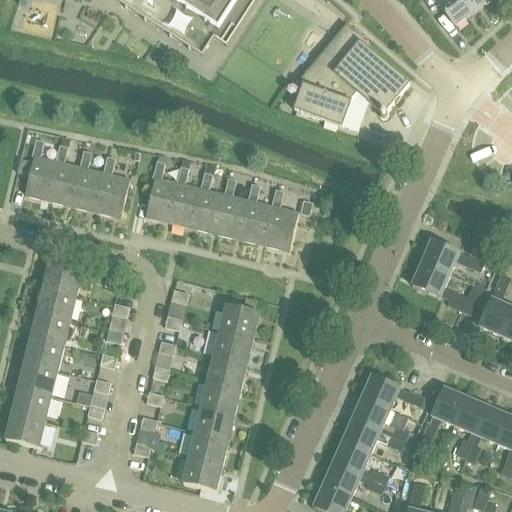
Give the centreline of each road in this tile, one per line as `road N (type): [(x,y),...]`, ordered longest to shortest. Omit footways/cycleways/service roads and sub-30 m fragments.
road 1 (residential): [(0,234),(140,265),(148,278),(151,305),(107,488)]
road 2 (residential): [(359,319),(458,91)]
road 3 (residential): [(268,511),(359,319)]
road 4 (residential): [(511,383),(359,319)]
road 5 (residential): [(458,91),(369,0)]
